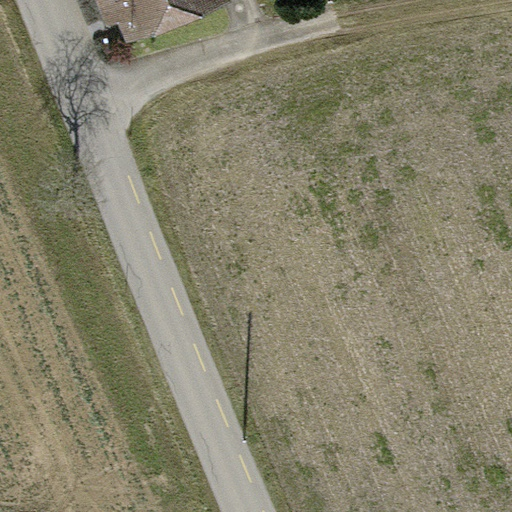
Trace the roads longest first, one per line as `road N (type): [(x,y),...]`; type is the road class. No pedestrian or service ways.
road 1 (tertiary): [(47,0),(158,297),(250,511)]
road 2 (track): [(511,4),(360,28)]
